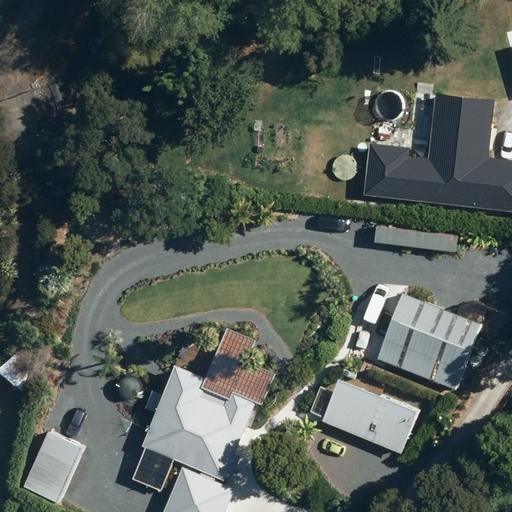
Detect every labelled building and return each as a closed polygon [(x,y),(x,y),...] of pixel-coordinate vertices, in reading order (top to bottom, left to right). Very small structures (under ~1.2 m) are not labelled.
[(370,145),(365,196),(511,211),(511,161),(487,159),(493,101),(436,95),(429,160),(409,158),(410,149),(370,145)] [(360,158),(336,155),(332,180),(357,184),(360,158)] [(284,204),(249,221),(257,237),(292,219),(284,204)] [(386,358),(463,389),(489,324),(415,294),(413,299),(406,296),(400,312),(404,313),(386,358)] [(254,341),(226,330),(216,354),(244,366),(254,341)] [(52,371),(28,345),(0,370),(0,374),(22,399),(52,371)] [(190,366),(142,477),(178,493),(192,461),(237,480),(240,471),(248,474),(255,458),(248,455),(271,401),(190,366)] [(44,511),(63,511),(68,504),(50,494),(41,510),(44,511)]
